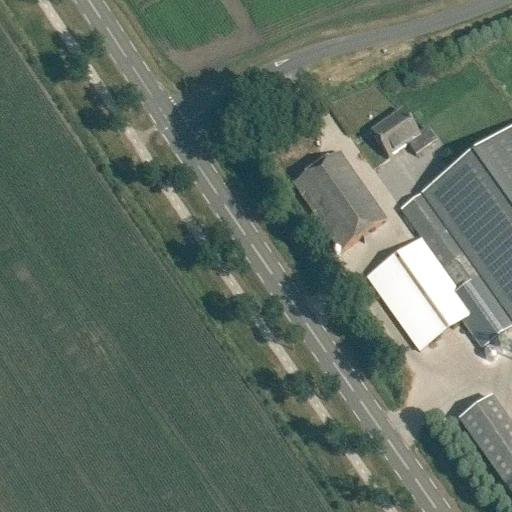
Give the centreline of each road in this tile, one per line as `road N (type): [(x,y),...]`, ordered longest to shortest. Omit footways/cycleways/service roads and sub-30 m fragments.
road 1 (primary): [(441,511),(168,121)]
road 2 (unclassified): [(168,121),(317,50),(492,0)]
road 3 (primary): [(168,121),(89,0)]
